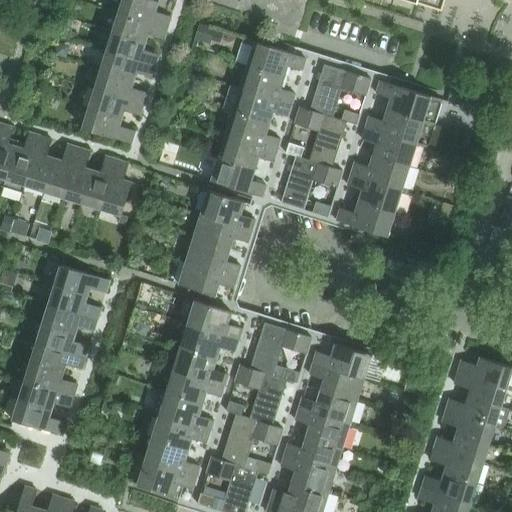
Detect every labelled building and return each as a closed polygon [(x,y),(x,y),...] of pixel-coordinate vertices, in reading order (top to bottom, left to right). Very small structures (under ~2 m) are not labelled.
[(157,4),(144,0),(123,0),(119,13),(168,28),(171,17),(155,12),(157,4)] [(410,0),(446,11),(449,0),(410,0)] [(164,40),(168,28),(119,13),(113,32),(145,42),(148,35),(164,40)] [(143,50),(145,42),(113,32),(107,51),(156,66),(159,55),(143,50)] [(255,42),(212,181),(388,236),(417,144),(428,147),(443,100),(255,42)] [(152,78),(156,66),(107,51),(101,70),(134,80),(136,73),(152,78)] [(131,88),(134,80),(101,70),(95,89),(144,105),(147,93),(131,88)] [(144,105),(95,89),(89,108),(122,119),(124,111),(140,116),(144,105)] [(119,126),(122,119),(89,108),(83,128),(132,144),(136,131),(119,126)] [(0,185),(4,187),(18,141),(11,139),(14,128),(3,124),(0,132),(0,185)] [(23,193),(41,136),(29,133),(26,144),(18,141),(4,187),(23,193)] [(45,191),(55,158),(47,156),(52,140),(41,136),(23,193),(26,185),(45,191)] [(64,197),(79,148),(68,145),(63,161),(55,158),(45,191),(64,197)] [(83,203),(93,170),(85,168),(91,152),(79,148),(64,197),(83,203)] [(102,209),(117,160),(106,156),(101,173),(93,170),(83,203),(102,209)] [(122,215),(132,182),(124,180),(129,164),(117,160),(102,209),(122,215)] [(253,205),(209,191),(180,284),(224,298),(228,286),(234,288),(241,265),(235,263),(242,240),(249,242),(256,219),(249,217),(253,205)] [(110,280),(89,274),(61,265),(55,285),(88,295),(90,288),(106,293),(110,280)] [(102,308),(85,303),(88,295),(55,285),(49,304),(98,319),(102,308)] [(196,300),(138,485),(224,511),(322,511),(372,355),(196,300)] [(94,331),(98,319),(49,304),(43,323),(76,333),(78,326),(94,331)] [(73,341),(76,333),(43,323),(37,342),(86,358),(90,346),(73,341)] [(82,369),(86,358),(37,342),(31,361),(64,372),(66,364),(82,369)] [(507,388),(511,371),(511,367),(481,357),(478,366),(462,361),(458,373),(507,388)] [(61,379),(64,372),(31,361),(25,381),(74,396),(78,384),(61,379)] [(501,406),(507,388),(458,373),(455,384),(471,389),(469,397),(509,409),(501,406)] [(54,402),(70,407),(74,396),(25,381),(16,378),(10,397),(19,400),(52,410),(54,402)] [(503,428),(509,409),(469,397),(466,404),(450,399),(446,411),(503,428)] [(66,423),(49,417),(52,410),(19,400),(13,420),(62,435),(66,423)] [(489,445),(495,427),(503,429),(503,428),(446,411),(443,422),(459,427),(457,435),(489,445)] [(483,464),(489,445),(457,435),(454,442),(438,437),(434,449),(483,464)] [(477,483),(483,464),(434,449),(431,460),(447,465),(445,473),(477,483)] [(0,450),(0,463),(7,465),(10,454),(0,450)] [(471,503),(477,483),(445,473),(442,481),(426,476),(422,488),(471,503)] [(38,511),(40,509),(32,506),(38,490),(25,486),(17,511),(38,511)] [(432,511),(468,511),(471,503),(422,488),(419,499),(435,504),(433,511),(432,511)] [(60,511),(64,499),(53,495),(48,511),(40,509),(38,511),(60,511)] [(72,511),(76,502),(64,499),(60,511),(72,511)]
